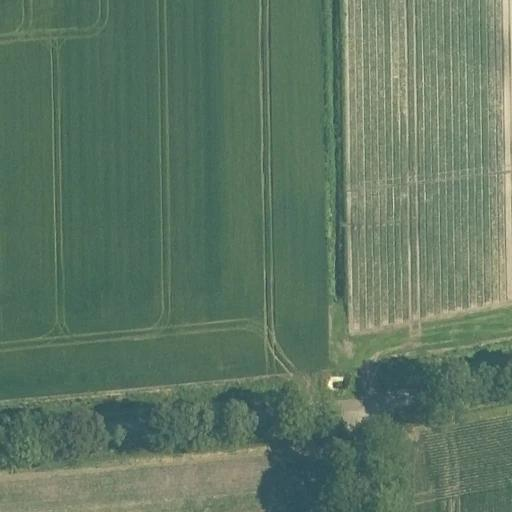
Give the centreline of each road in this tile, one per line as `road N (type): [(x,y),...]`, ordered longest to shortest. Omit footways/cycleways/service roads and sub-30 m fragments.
road 1 (unclassified): [(0,442),(360,406)]
road 2 (unclassified): [(360,406),(511,380)]
